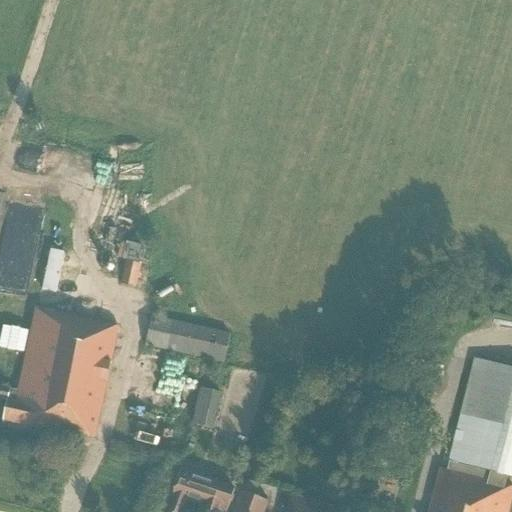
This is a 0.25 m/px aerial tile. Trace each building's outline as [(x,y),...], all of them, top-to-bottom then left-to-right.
[(58,176),(90,181),(93,160),(61,155),(58,176)] [(77,434),(95,438),(119,327),(35,309),(18,392),(0,387),(0,207),(3,196),(0,195),(0,399),(8,401),(3,421),(76,436),(77,434)] [(126,262),(121,286),(135,289),(139,269),(140,265),(126,262)] [(145,346),(224,363),(230,336),(151,318),(145,346)] [(508,511),(511,497),(511,488),(504,487),(507,478),(511,479),(511,369),(475,360),(447,472),(439,470),(428,511),(508,511)] [(389,422),(421,429),(431,386),(399,378),(389,422)] [(192,426),(213,430),(221,394),(200,390),(192,426)] [(167,511),(183,511),(187,501),(201,506),(199,511),(222,511),(224,507),(228,508),(234,489),(196,476),(182,471),(167,511)] [(246,481),(242,493),(255,497),(260,485),(254,483),(246,481)] [(255,497),(242,493),(235,511),(263,511),(268,502),(255,497)] [(348,511),(290,496),(285,511),(348,511)]
